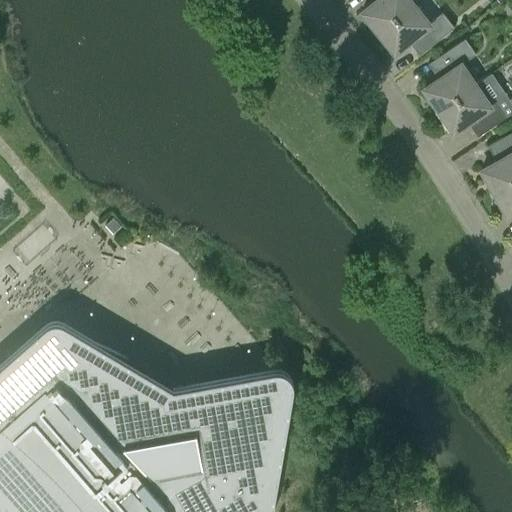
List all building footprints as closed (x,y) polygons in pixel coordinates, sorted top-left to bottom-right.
[(410,0),(374,0),(361,10),(378,30),(413,2),(410,0)] [(441,11),(428,22),(413,2),(378,30),(394,51),(408,40),(419,54),(453,26),(441,11)] [(461,63),(475,53),(464,37),(428,62),(438,77),(423,87),(438,108),(475,83),(461,63)] [(495,99),(489,104),(475,83),(438,108),(452,130),(467,120),(477,135),(506,115),(495,99)] [(511,129),(487,144),(496,160),(481,168),(494,191),(511,180),(511,129)] [(511,180),(494,191),(507,213),(511,210),(511,180)] [(113,217),(105,224),(112,232),(120,225),(113,217)] [(180,414),(58,341),(54,340),(52,339),(50,339),(48,339),(46,339),(44,340),(42,341),(40,343),(0,377),(0,511),(268,511),(285,417),(285,412),(285,410),(284,408),(283,405),(281,404),(279,401),(276,399),(272,398),(266,398),(180,414)]
